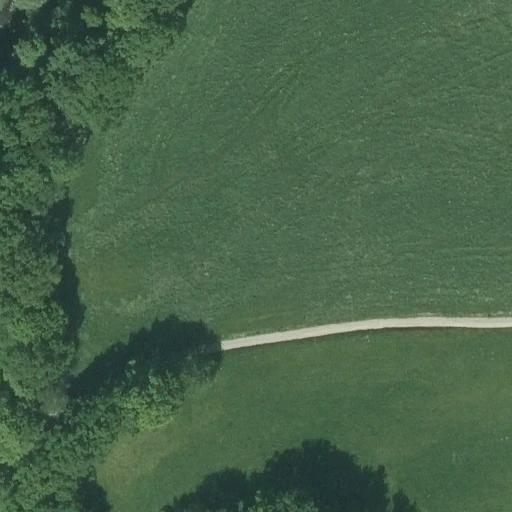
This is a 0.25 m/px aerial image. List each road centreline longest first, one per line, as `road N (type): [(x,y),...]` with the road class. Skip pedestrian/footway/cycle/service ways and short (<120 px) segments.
road 1 (track): [(33,433),(108,382),(195,350),(396,323),(511,321)]
road 2 (track): [(33,433),(26,414),(43,214),(58,169),(162,0)]
